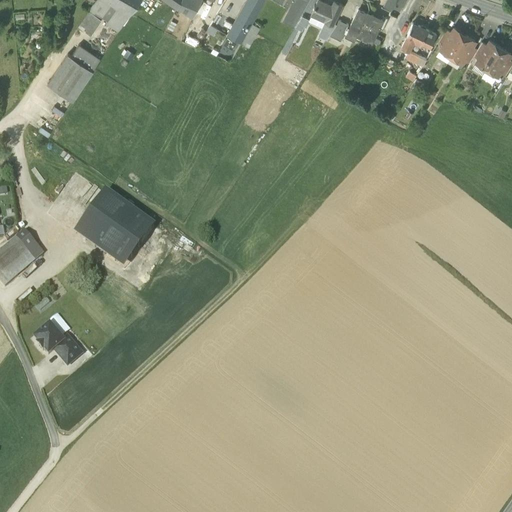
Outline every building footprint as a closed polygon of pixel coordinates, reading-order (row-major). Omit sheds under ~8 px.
[(110,5),(103,0),(96,0),(94,4),(91,9),(82,24),(79,28),(89,34),(94,31),(110,5)] [(103,0),(110,5),(116,8),(129,17),(139,0),(103,0)] [(185,0),(184,0),(180,0),(178,8),(193,18),(199,5),(185,0)] [(264,0),(247,0),(233,26),(246,33),(251,25),(264,0)] [(332,6),(318,0),(311,16),(333,26),(342,6),(334,2),(332,6)] [(129,17),(116,8),(106,25),(119,32),(129,17)] [(371,16),(358,10),(350,27),(357,30),(356,32),(357,33),(356,35),(372,43),(378,29),(382,20),(371,15),(371,16)] [(383,17),(382,20),(378,29),(383,31),(388,20),(383,17)] [(348,25),(339,20),(329,36),(341,41),(348,25)] [(436,34),(412,23),(401,48),(408,51),(412,42),(429,49),(436,34)] [(260,29),(251,25),(246,33),(241,44),(249,49),(260,29)] [(246,33),(233,26),(227,37),(241,44),(246,33)] [(464,34),(454,27),(451,32),(443,45),(440,49),(451,56),(464,34)] [(451,32),(446,29),(438,42),(443,45),(451,32)] [(475,41),(464,34),(451,56),(461,63),(472,46),(475,41)] [(500,47),(490,40),(486,45),(479,58),(476,62),(487,69),(500,47)] [(486,45),(481,42),(477,49),(474,54),(474,55),(479,58),(486,45)] [(72,57),(93,71),(100,60),(79,46),(72,57)] [(477,49),(472,46),(464,58),(469,62),(474,55),(474,54),(477,49)] [(511,53),(500,47),(487,69),(497,75),(500,71),(508,58),(511,53)] [(426,59),(408,51),(405,57),(408,58),(407,60),(422,66),(426,59)] [(68,54),(48,84),(73,101),(93,71),(72,57),(68,54)] [(511,63),(511,60),(508,58),(500,71),(505,74),(511,63)] [(417,76),(409,72),(406,77),(413,82),(417,76)] [(268,120),(279,106),(272,102),(262,115),(268,120)] [(77,237),(125,270),(153,229),(106,196),(77,237)] [(24,232),(0,252),(0,279),(7,288),(44,256),(24,232)] [(43,351),(48,356),(54,351),(63,344),(62,343),(49,327),(34,340),(38,345),(37,346),(42,352),(43,351)] [(81,356),(67,339),(62,343),(63,344),(54,351),(67,367),(81,356)]
